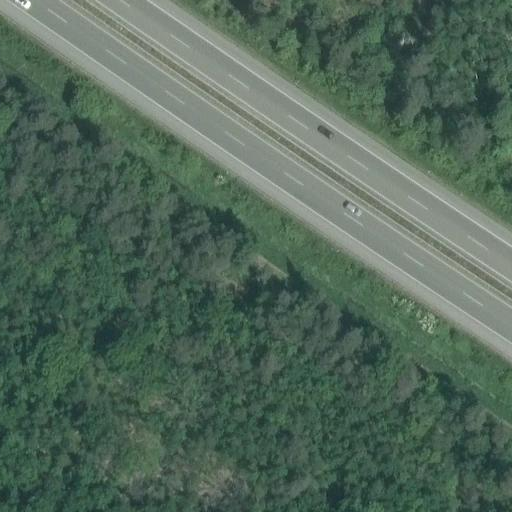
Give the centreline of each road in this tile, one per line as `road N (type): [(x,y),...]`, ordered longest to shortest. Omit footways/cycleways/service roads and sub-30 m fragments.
road 1 (track): [(511,428),(0,82)]
road 2 (motorway): [(28,0),(511,327)]
road 3 (motorway): [(511,267),(115,0)]
